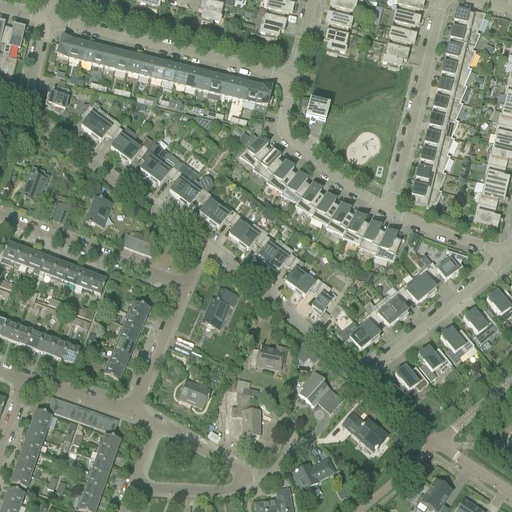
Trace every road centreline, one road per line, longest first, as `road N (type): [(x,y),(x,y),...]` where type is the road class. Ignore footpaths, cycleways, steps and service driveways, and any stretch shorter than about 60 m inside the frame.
road 1 (residential): [(202,239),(27,111),(48,20)]
road 2 (residential): [(292,79),(48,20)]
road 3 (residential): [(389,212),(442,0)]
road 4 (residential): [(362,379),(202,239)]
road 5 (residential): [(362,379),(510,252)]
road 6 (residential): [(183,284),(0,217)]
road 7 (residential): [(389,212),(289,140),(282,123),(292,79)]
road 8 (residential): [(133,411),(183,284)]
road 9 (residential): [(510,252),(389,212)]
